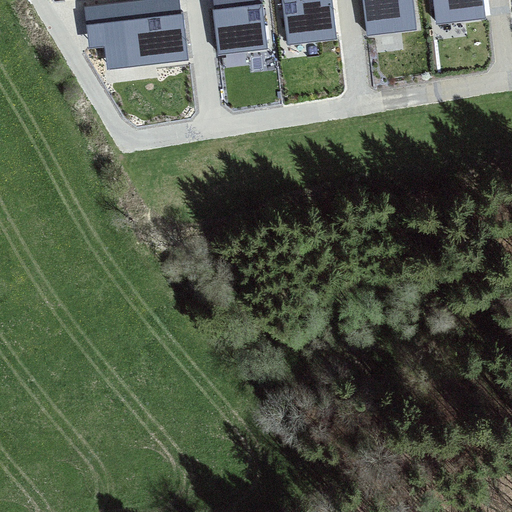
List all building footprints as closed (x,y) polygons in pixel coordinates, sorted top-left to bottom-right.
[(177,0),(109,0),(86,2),(90,40),(126,37),(128,59),(187,53),(182,9),(178,10),(177,0)] [(265,42),(260,0),(214,0),(219,47),(265,42)] [(333,32),(329,0),(284,0),(288,37),(333,32)] [(414,24),(411,0),(364,0),(368,29),(414,24)] [(483,12),(481,0),(435,0),(437,18),(483,12)]
